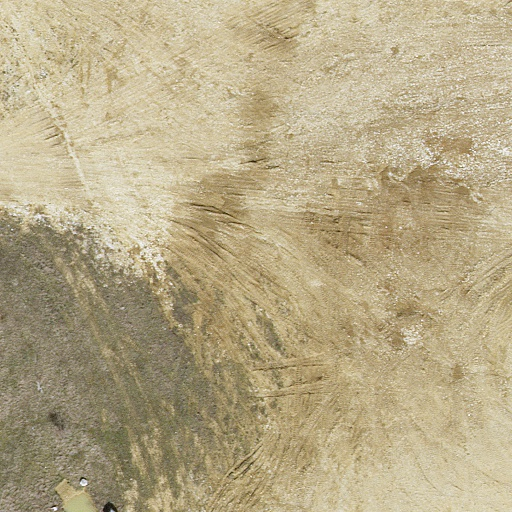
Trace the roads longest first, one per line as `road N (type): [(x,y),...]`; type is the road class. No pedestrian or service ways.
road 1 (track): [(0,180),(389,142),(446,511)]
road 2 (track): [(511,99),(389,142),(453,0)]
